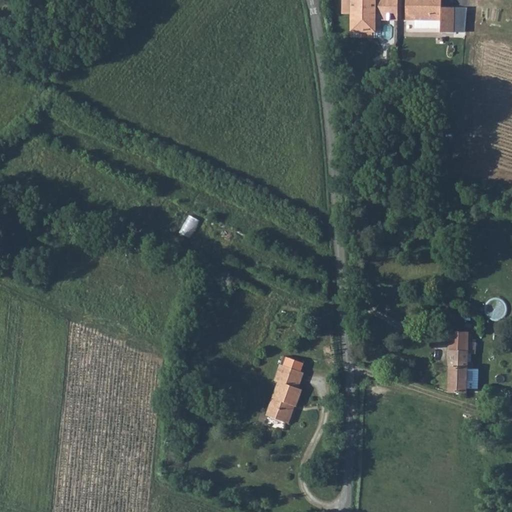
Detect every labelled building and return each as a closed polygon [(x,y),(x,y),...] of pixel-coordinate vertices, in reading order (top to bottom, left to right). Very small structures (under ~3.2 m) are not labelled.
[(384,11),(383,0),(343,0),(343,10),(352,11),(351,28),(372,28),(375,26),(376,11),(384,11)] [(398,11),(398,0),(383,0),(384,11),(388,11),(398,11)] [(407,0),(407,17),(433,18),(434,0),(407,0)] [(434,0),(433,18),(440,19),(440,26),(440,30),(447,30),(449,6),(441,5),(440,0),(434,0)] [(372,28),(351,28),(352,34),(380,34),(380,16),(388,16),(388,11),(384,11),(376,11),(375,26),(372,28)] [(433,18),(415,17),(414,25),(440,26),(440,19),(433,18)] [(450,332),(448,391),(466,392),(468,332),(468,333),(450,332)] [(287,357),(284,365),(301,371),(304,363),(287,357)] [(278,382),(266,416),(285,424),(292,406),(297,407),(303,391),(298,389),(304,372),(301,371),(284,365),(281,364),(275,381),(278,382)]
